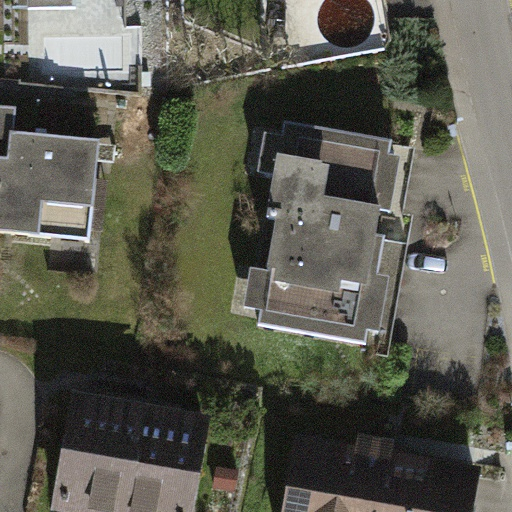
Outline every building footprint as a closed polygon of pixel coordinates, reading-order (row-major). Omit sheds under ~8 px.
[(27,0),(27,9),(74,9),(74,0),(27,0)] [(0,111),(0,234),(86,242),(94,143),(9,136),(12,112),(0,111)] [(264,271),(250,268),(243,306),(260,310),(258,323),(363,342),(362,350),(388,355),(411,228),(413,214),(405,212),(416,147),(285,123),(282,139),(265,136),(258,174),(270,176),(262,218),(273,220),(264,271)] [(115,401),(73,393),(51,511),(124,511),(144,407),(115,401)] [(194,511),(212,420),(174,413),(144,407),(124,511),(194,511)] [(360,434),(358,444),(297,433),(282,511),(476,511),(484,469),(394,453),(396,441),(360,434)]
